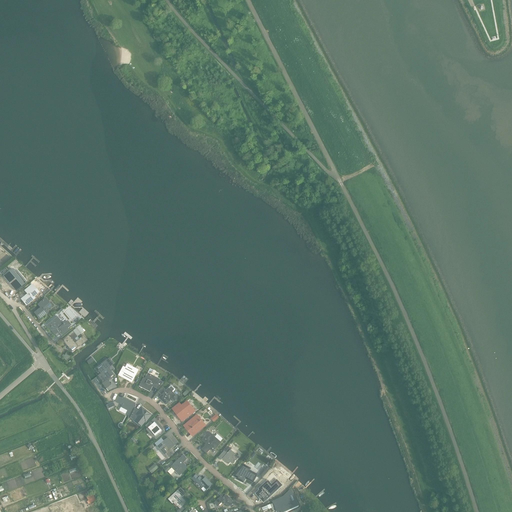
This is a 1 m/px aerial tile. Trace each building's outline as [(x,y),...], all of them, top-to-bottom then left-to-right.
[(24,282),(13,271),(5,273),(0,277),(13,292),(24,282)] [(28,293),(21,299),(26,305),(34,298),(33,296),(36,294),(38,292),(36,289),(32,285),(26,290),(28,293)] [(46,310),(49,307),(51,306),(45,298),(39,304),(42,307),(34,313),(39,318),(47,312),(46,310)] [(58,332),(60,334),(61,336),(69,330),(67,328),(68,327),(70,325),(67,321),(64,323),(63,324),(57,316),(46,325),(54,335),(58,332)] [(62,340),(67,345),(72,352),(76,349),(84,342),(86,340),(83,336),(79,339),(77,336),(80,334),(76,328),(73,331),(62,340)] [(100,365),(97,368),(98,370),(101,373),(98,376),(97,377),(102,383),(106,388),(111,384),(107,379),(113,374),(108,368),(110,366),(113,364),(109,358),(106,360),(101,364),(102,364),(100,365)] [(129,381),(132,382),(138,371),(127,365),(126,368),(123,367),(119,375),(119,376),(119,375),(129,380),(129,381)] [(143,378),(141,383),(140,385),(150,391),(153,386),(158,388),(163,382),(151,375),(150,374),(150,375),(147,373),(145,378),(143,378)] [(162,387),(158,392),(160,394),(162,395),(161,395),(159,398),(166,405),(171,399),(172,399),(174,401),(177,399),(177,398),(177,397),(177,396),(175,395),(173,392),(175,390),(175,389),(172,385),(171,386),(168,388),(166,390),(164,389),(162,387)] [(122,407),(128,410),(126,414),(129,415),(135,403),(123,397),(122,398),(118,396),(115,401),(123,405),(122,407)] [(179,403),(173,408),(183,421),(195,412),(187,402),(182,406),(179,403)] [(134,419),(135,420),(141,425),(145,420),(150,414),(142,407),(139,411),(135,407),(130,418),(133,420),(134,419)] [(216,414),(211,419),(214,422),(219,418),(216,414)] [(197,416),(185,426),(193,435),(204,425),(197,416)] [(154,418),(146,426),(148,428),(146,429),(149,432),(151,431),(155,435),(154,436),(156,439),(165,432),(162,429),(163,429),(154,418)] [(220,442),(223,438),(217,434),(215,437),(209,432),(208,432),(206,434),(207,434),(204,437),(203,436),(201,438),(202,439),(202,440),(207,444),(202,449),(206,453),(211,448),(213,447),(214,448),(220,442)] [(157,447),(168,459),(174,453),(170,449),(174,445),(168,438),(157,447)] [(221,460),(223,458),(229,464),(231,462),(233,464),(238,458),(233,454),(234,453),(230,450),(231,449),(228,446),(224,451),(218,457),(221,460)] [(171,467),(172,468),(168,472),(171,475),(175,471),(179,475),(187,467),(183,463),(187,459),(186,457),(183,455),(171,467)] [(155,463),(148,469),(153,474),(160,469),(155,463)] [(237,478),(237,479),(243,482),(245,478),(253,482),(257,474),(249,470),(250,468),(243,464),(234,476),(237,478)] [(166,465),(162,469),(164,470),(167,473),(170,469),(166,465)] [(196,474),(192,479),(195,482),(194,483),(200,489),(201,488),(203,486),(206,489),(206,490),(212,484),(207,479),(208,479),(206,476),(203,479),(200,476),(199,477),(196,474)] [(279,482),(276,485),(275,484),(273,484),(272,485),(268,481),(265,483),(268,487),(265,490),(263,487),(260,490),(261,491),(257,495),(264,502),(282,485),(279,482)] [(172,504),(173,503),(177,506),(180,509),(180,510),(179,509),(177,511),(180,511),(182,511),(188,505),(182,498),(186,494),(180,487),(168,499),(172,504)] [(93,494),(86,496),(88,503),(95,501),(93,494)] [(220,496),(215,501),(214,503),(217,506),(219,505),(223,501),(228,507),(229,505),(232,507),(235,504),(226,494),(222,498),(220,496)] [(290,509),(296,506),(294,501),(292,502),(288,495),(274,502),(275,505),(278,503),(280,508),(288,504),(290,509)]
